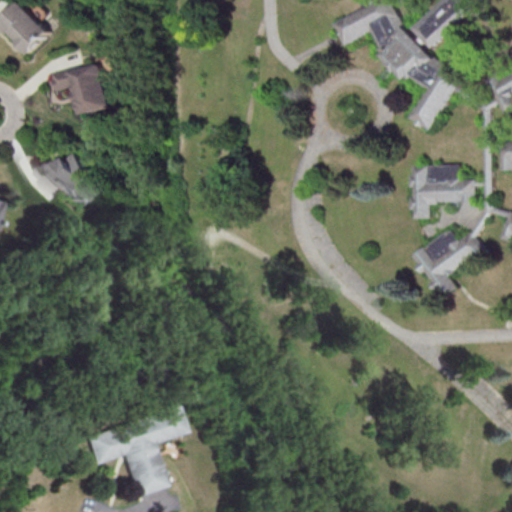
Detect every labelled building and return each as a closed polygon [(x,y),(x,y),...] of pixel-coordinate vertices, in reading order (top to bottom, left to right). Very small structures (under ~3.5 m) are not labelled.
[(55,32),(24,0),(10,14),(6,10),(0,15),(0,25),(8,33),(12,29),(34,52),(55,32)] [(386,52),(374,30),(350,44),(347,38),(345,39),(340,30),(342,29),(338,23),(373,3),(378,0),(393,0),(402,15),(410,30),(432,53),(447,62),(469,74),(462,85),(458,92),(436,128),(429,124),(428,125),(421,121),(422,119),(415,115),(430,89),(411,77),(411,76),(408,79),(400,71),(399,72),(390,63),(392,61),(385,53),(386,52)] [(444,0),(471,0),(478,7),(437,47),(417,27),(444,0)] [(56,72),(61,90),(77,86),(84,114),(116,106),(110,79),(118,77),(114,57),(100,60),(101,63),(91,66),(90,64),(56,72)] [(511,109),(507,112),(501,102),(498,97),(487,77),(500,70),(503,75),(511,70),(511,109)] [(485,108),(458,92),(462,85),(490,101),(498,97),(501,102),(492,107),(494,142),(503,141),(503,147),(494,147),(496,205),(511,210),(510,216),(495,211),(480,235),(476,230),(474,232),(488,209),(488,184),(479,185),(479,179),(487,178),(485,108)] [(511,169),(504,169),(503,147),(503,141),(503,140),(511,140),(511,169)] [(101,173),(76,149),(56,170),(48,162),(38,173),(72,205),(101,173)] [(417,165),(417,175),(414,175),(415,186),(418,186),(418,197),(415,197),(416,208),(419,208),(419,217),(436,217),(436,203),(443,202),(443,200),(466,199),(466,207),(480,206),(479,185),(479,179),(479,177),(464,178),(463,163),(417,165)] [(418,254),(423,262),(421,263),(427,273),(430,271),(436,280),(434,281),(441,291),(443,289),(448,297),(462,287),(454,275),(460,271),(459,269),(478,256),(482,262),(493,254),(480,235),(476,230),(474,232),(464,239),(456,227),(418,254)] [(82,436),(170,406),(179,433),(149,443),(163,486),(132,496),(118,453),(90,462),(82,436)]
